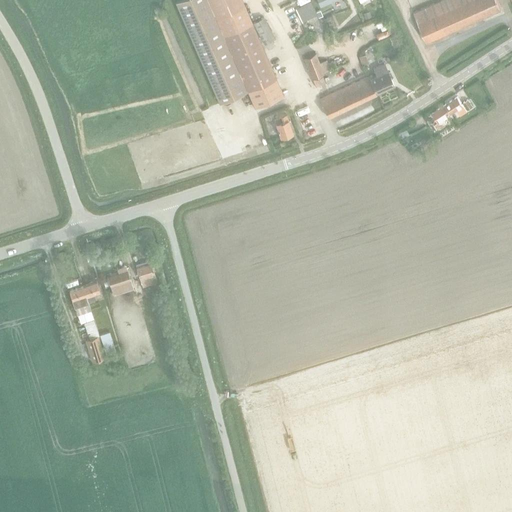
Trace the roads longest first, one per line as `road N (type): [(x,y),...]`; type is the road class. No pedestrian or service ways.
road 1 (tertiary): [(162,203),(382,126),(511,44)]
road 2 (unclassified): [(243,511),(162,203)]
road 3 (unclassified): [(82,227),(38,94),(0,21)]
